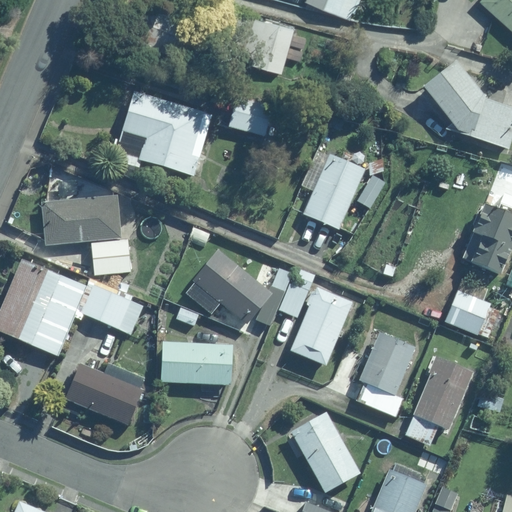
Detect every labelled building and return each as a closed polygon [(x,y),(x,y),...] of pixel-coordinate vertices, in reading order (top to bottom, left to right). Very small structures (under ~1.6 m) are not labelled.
[(152,0),(145,0),(129,33),(198,66),(215,30),(152,0)] [(305,0),(304,3),(352,20),(358,0),(305,0)] [(511,0),(477,0),(511,31),(511,0)] [(305,38),(291,34),(293,27),(237,11),(227,45),(259,54),(255,67),(280,74),(284,58),(299,62),(305,38)] [(511,142),(511,109),(485,102),(455,64),(422,90),(450,124),(447,134),(510,151),(511,142)] [(211,116),(131,92),(115,145),(140,153),(138,161),(192,178),(211,116)] [(234,99),(227,128),(264,137),(272,108),(234,99)] [(338,232),(363,172),(364,169),(329,154),(303,217),(338,232)] [(119,193),(43,200),(47,243),(92,239),(122,236),(119,193)] [(502,276),(511,250),(511,197),(500,193),(493,212),(482,208),(462,260),(502,276)] [(172,225),(183,229),(186,220),(175,216),(172,225)] [(122,236),(92,239),(95,274),(133,271),(130,237),(122,236)] [(274,291),(220,246),(194,278),(248,322),(274,291)] [(61,272),(23,257),(0,310),(0,329),(32,343),(61,272)] [(294,271),(281,265),(273,285),(286,290),(294,271)] [(298,316),(315,275),(297,268),(291,282),(279,308),(298,316)] [(87,283),(61,272),(32,343),(59,355),(87,283)] [(144,303),(94,282),(82,311),(132,333),(144,303)] [(354,299),(318,284),(292,348),(328,363),(354,299)] [(492,305),(458,292),(444,329),(478,342),(492,305)] [(206,317),(194,315),(190,334),(201,336),(206,317)] [(418,345),(380,329),(360,378),(365,380),(397,393),(418,345)] [(234,342),(163,339),(162,380),(232,383),(234,342)] [(475,369),(437,353),(431,368),(434,370),(416,412),(440,423),(452,427),(475,369)] [(106,373),(80,362),(68,397),(129,423),(148,378),(109,363),(106,373)] [(397,393),(365,380),(357,399),(397,415),(404,396),(397,393)] [(292,429),(326,491),(362,471),(328,410),(292,429)] [(440,423),(416,412),(408,432),(431,443),(440,423)] [(416,511),(429,482),(390,466),(373,509),(376,509),(375,511),(416,511)] [(319,511),(323,504),(294,492),(285,511),(319,511)] [(499,511),(511,511),(511,497),(503,496),(499,511)] [(52,511),(20,499),(14,511),(52,511)]
